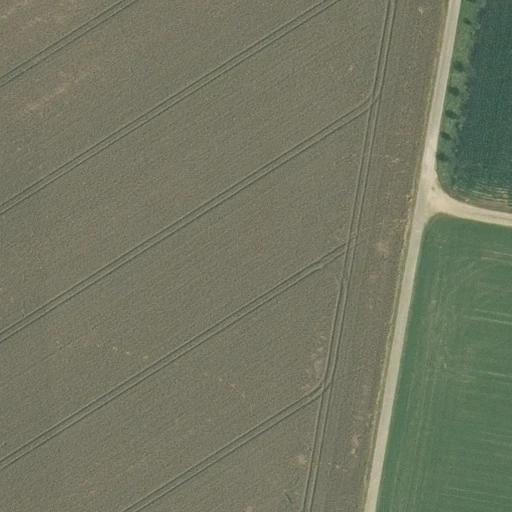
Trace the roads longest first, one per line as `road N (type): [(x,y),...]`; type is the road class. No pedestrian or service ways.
road 1 (track): [(422,191),(368,511)]
road 2 (track): [(455,0),(422,191)]
